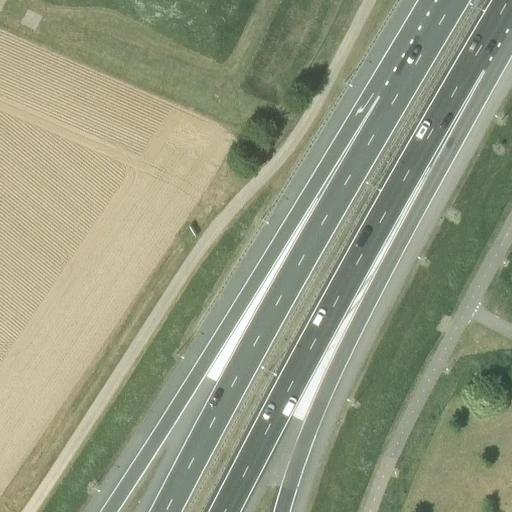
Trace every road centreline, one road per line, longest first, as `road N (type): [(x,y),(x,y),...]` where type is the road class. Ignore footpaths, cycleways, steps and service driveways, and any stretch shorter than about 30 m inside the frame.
road 1 (motorway): [(223,511),(470,62)]
road 2 (motorway): [(391,103),(106,511)]
road 3 (motorway): [(283,511),(310,421),(470,62)]
road 4 (motorway): [(391,103),(167,511)]
road 5 (motorway): [(453,0),(391,103)]
